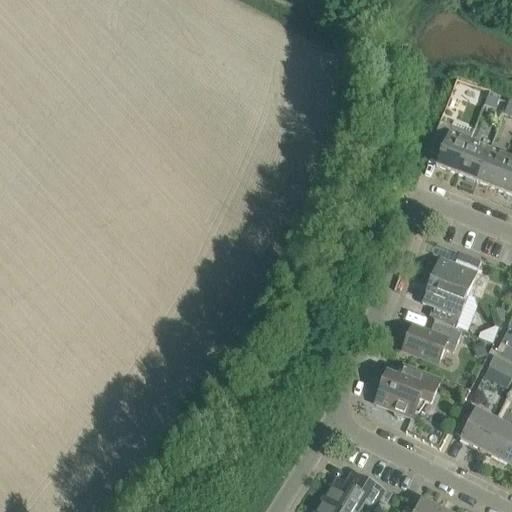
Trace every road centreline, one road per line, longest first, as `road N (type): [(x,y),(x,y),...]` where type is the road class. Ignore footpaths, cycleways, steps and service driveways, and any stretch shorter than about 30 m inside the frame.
road 1 (residential): [(511,235),(444,207),(423,207),(331,422)]
road 2 (residential): [(507,511),(331,422)]
